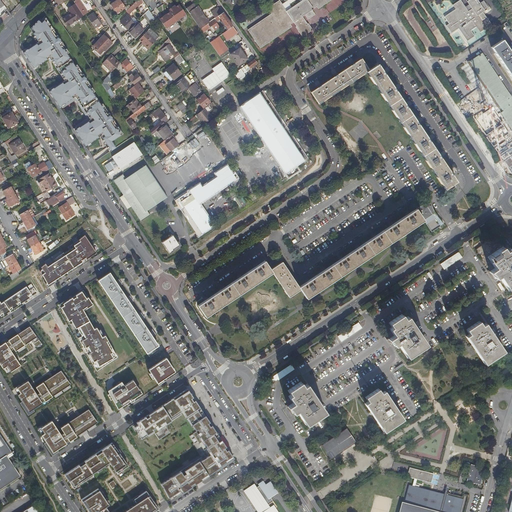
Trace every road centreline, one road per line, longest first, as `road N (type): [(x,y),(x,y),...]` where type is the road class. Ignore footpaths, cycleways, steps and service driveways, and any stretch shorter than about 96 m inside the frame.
road 1 (residential): [(444,212),(472,182),(373,36),(292,89)]
road 2 (residential): [(174,284),(330,171),(333,151),(292,89)]
road 3 (residential): [(458,233),(248,374)]
road 4 (residential): [(133,241),(0,45)]
road 5 (residential): [(444,212),(426,187),(299,270),(276,236)]
road 6 (residential): [(47,469),(211,362)]
road 7 (residential): [(133,241),(0,330)]
road 8 (residential): [(506,192),(416,61)]
road 9 (residential): [(292,89),(299,60),(383,9)]
road 10 (residential): [(176,304),(276,236)]
